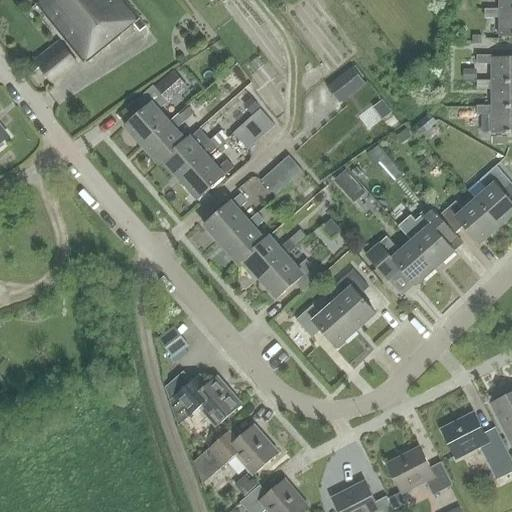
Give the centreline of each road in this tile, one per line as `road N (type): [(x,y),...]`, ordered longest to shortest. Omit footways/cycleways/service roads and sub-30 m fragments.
road 1 (residential): [(0,66),(58,144),(267,381),(305,405),(337,410),(391,391),(511,272)]
road 2 (track): [(152,251),(136,280),(142,330),(196,511)]
